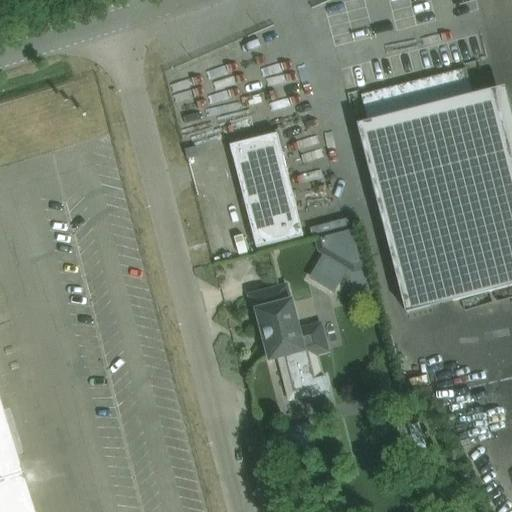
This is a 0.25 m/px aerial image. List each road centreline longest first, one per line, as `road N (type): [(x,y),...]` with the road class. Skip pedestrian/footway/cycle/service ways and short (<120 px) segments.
road 1 (unclassified): [(242,511),(110,23)]
road 2 (unknown): [(0,167),(51,152),(100,168),(189,511)]
road 3 (unknown): [(87,511),(35,313),(0,229)]
